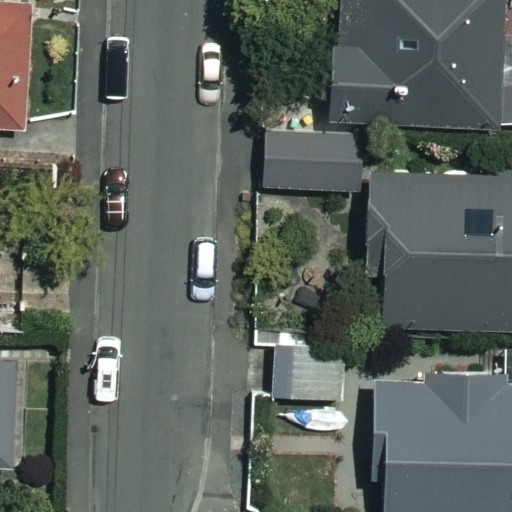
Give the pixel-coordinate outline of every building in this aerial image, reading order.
[(23,0),(0,0),(0,125),(25,125),(23,0)] [(511,78),(501,79),(499,0),(333,0),(334,59),(319,59),(320,108),(335,108),(335,127),(511,124),(511,78)] [(357,134),(263,135),(264,191),(358,189),(357,134)] [(511,169),(365,173),(367,274),(382,274),(383,331),(511,327),(511,169)] [(340,351),(273,351),(273,399),(340,399),(340,351)] [(0,358),(0,464),(12,464),(12,359),(0,358)] [(430,362),(430,381),(362,381),(363,482),(377,482),(376,511),(511,511),(511,380),(500,380),(500,362),(430,362)]
